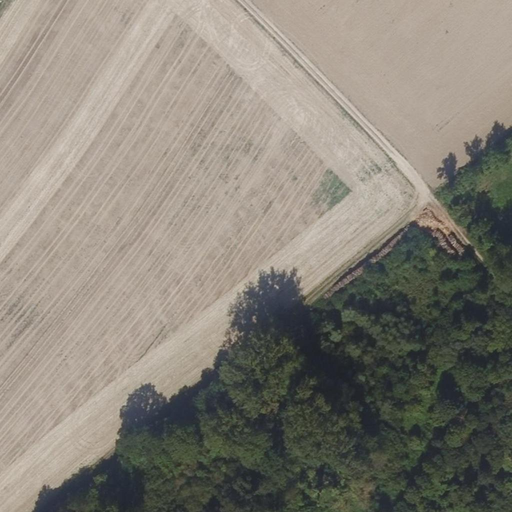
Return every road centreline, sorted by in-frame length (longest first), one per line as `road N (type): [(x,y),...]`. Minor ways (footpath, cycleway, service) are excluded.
road 1 (track): [(69,511),(431,202)]
road 2 (track): [(416,180),(239,0)]
road 3 (track): [(416,180),(458,242),(511,401)]
